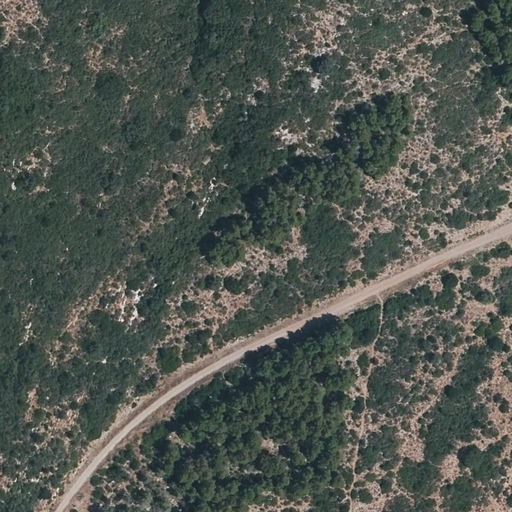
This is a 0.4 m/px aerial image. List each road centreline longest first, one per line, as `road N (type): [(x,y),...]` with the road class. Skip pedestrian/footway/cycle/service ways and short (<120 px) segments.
road 1 (track): [(511,228),(233,357),(160,401),(109,447),(59,511)]
road 2 (track): [(347,511),(383,286)]
